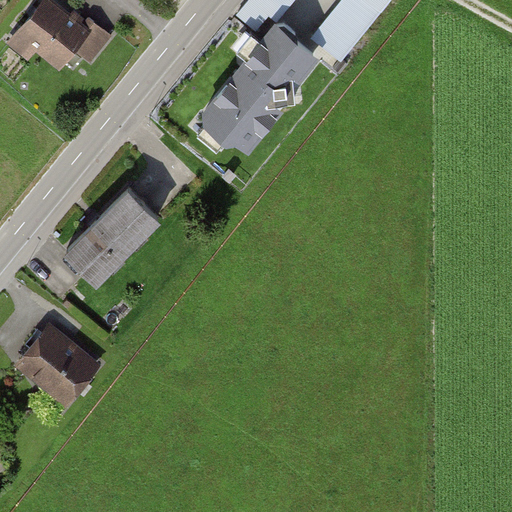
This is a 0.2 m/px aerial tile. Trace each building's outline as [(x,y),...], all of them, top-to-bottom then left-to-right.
[(51,0),(44,0),(20,31),(35,44),(44,50),(60,63),(74,46),(70,43),(84,26),(73,17),(64,10),(51,0)] [(250,0),(239,13),(255,26),(268,11),(275,17),(284,7),(289,0),(250,0)] [(343,0),(315,36),(338,54),(381,0),(343,0)] [(70,43),(74,46),(89,59),(109,34),(90,18),(84,26),(70,43)] [(206,110),(207,118),(228,135),(237,134),(249,143),(277,108),(277,97),(296,97),(293,70),(302,69),(315,53),(297,39),(297,32),(285,22),(278,22),(206,110)] [(99,217),(67,247),(96,278),(161,216),(131,186),(99,217)] [(50,326),(20,363),(67,400),(97,363),(50,326)]
